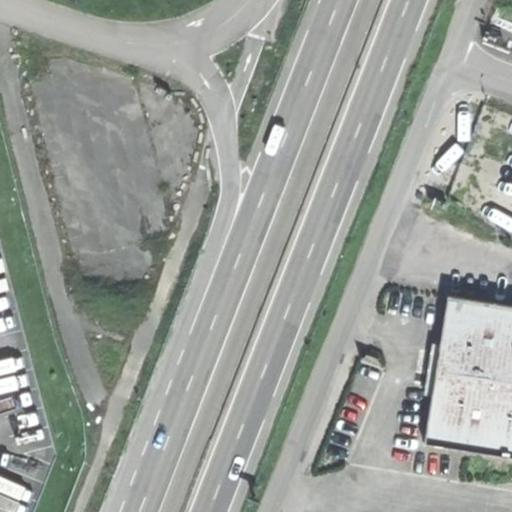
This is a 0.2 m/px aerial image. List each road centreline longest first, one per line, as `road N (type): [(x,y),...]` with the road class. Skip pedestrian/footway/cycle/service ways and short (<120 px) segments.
road 1 (trunk): [(203,511),(404,0)]
road 2 (trunk): [(339,0),(138,511)]
road 3 (trunk): [(178,42),(209,85),(230,180),(225,220),(145,425),(125,511)]
road 4 (unclassified): [(270,511),(452,62)]
road 5 (unclassified): [(178,42),(104,40),(36,25)]
